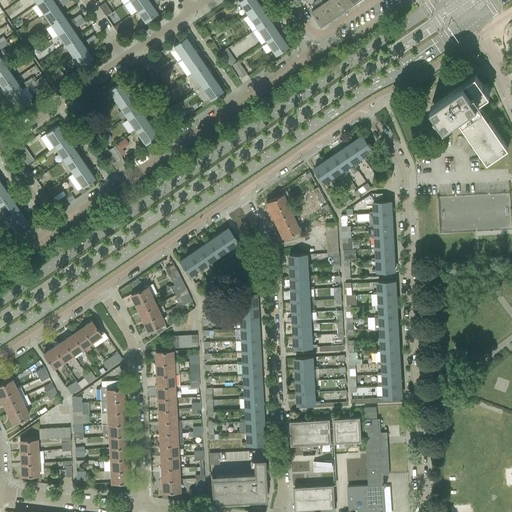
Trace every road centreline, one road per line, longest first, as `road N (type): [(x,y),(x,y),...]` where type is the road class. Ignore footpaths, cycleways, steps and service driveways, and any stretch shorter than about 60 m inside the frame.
road 1 (secondary): [(0,340),(470,24)]
road 2 (residential): [(241,194),(366,112),(398,159),(422,511)]
road 3 (secondary): [(442,0),(0,300)]
road 4 (residential): [(315,35),(308,51),(54,228)]
road 5 (residential): [(275,511),(282,485),(270,260),(241,194)]
road 6 (residential): [(98,292),(135,352),(141,511)]
road 7 (residential): [(98,292),(241,194)]
road 8 (residential): [(0,142),(122,59)]
road 9 (residential): [(125,511),(0,496)]
